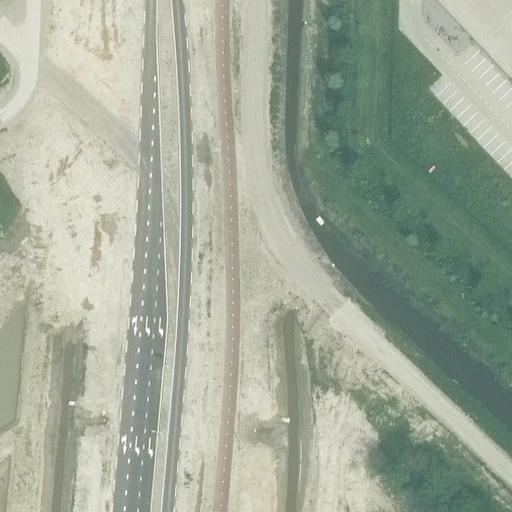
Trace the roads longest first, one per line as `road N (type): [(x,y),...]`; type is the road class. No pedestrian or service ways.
road 1 (unclassified): [(256,0),(254,153),(268,217),(306,277),(511,477)]
road 2 (tertiary): [(166,511),(186,259),(176,0)]
road 3 (tertiary): [(146,154),(118,511)]
road 4 (tertiary): [(150,0),(146,154)]
road 5 (unclassified): [(146,154),(32,67)]
